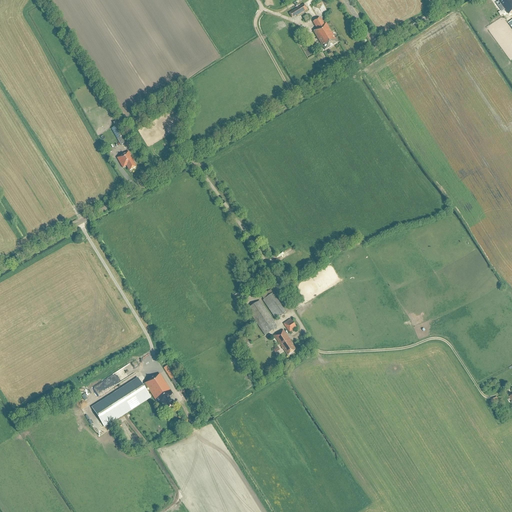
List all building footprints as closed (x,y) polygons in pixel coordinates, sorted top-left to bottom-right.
[(511,0),(502,0),(504,1),(502,2),(511,16),(511,14),(511,0)] [(307,10),(304,5),(293,11),(297,17),(307,10)] [(325,51),(337,43),(326,24),(324,25),(320,18),(313,23),(316,29),(317,30),(313,32),(325,51)] [(305,28),(299,31),(304,39),(310,36),(305,28)] [(111,129),(121,146),(127,142),(118,126),(111,129)] [(126,167),(129,171),(136,167),(133,161),(128,152),(117,159),(123,169),(126,167)] [(298,245),(287,251),(290,255),(300,250),(298,245)] [(275,298),(273,294),(271,291),(261,297),(263,301),(275,320),(285,313),(282,308),(286,305),(279,295),(275,298)] [(247,310),(265,336),(277,328),(259,301),(247,310)] [(283,324),(290,334),(296,329),(290,320),(283,324)] [(274,336),(283,350),(287,356),(296,350),(292,344),(283,331),(280,333),(280,332),(274,336)] [(235,346),(238,344),(242,351),(250,346),(246,339),(243,335),(232,341),(235,346)] [(148,357),(141,360),(145,369),(152,366),(148,357)] [(168,365),(176,377),(179,375),(171,363),(168,365)] [(164,369),(177,391),(182,388),(168,366),(164,369)] [(174,405),(169,397),(173,395),(160,374),(142,386),(145,390),(147,389),(158,405),(161,403),(166,411),(174,405)] [(101,393),(121,383),(120,381),(124,379),(123,377),(122,378),(121,375),(98,386),(101,393)] [(138,379),(92,409),(104,427),(150,398),(145,390),(142,386),(138,379)] [(497,398),(494,400),(491,402),(493,406),(500,402),(497,398)] [(137,420),(132,414),(127,417),(132,424),(137,420)]
